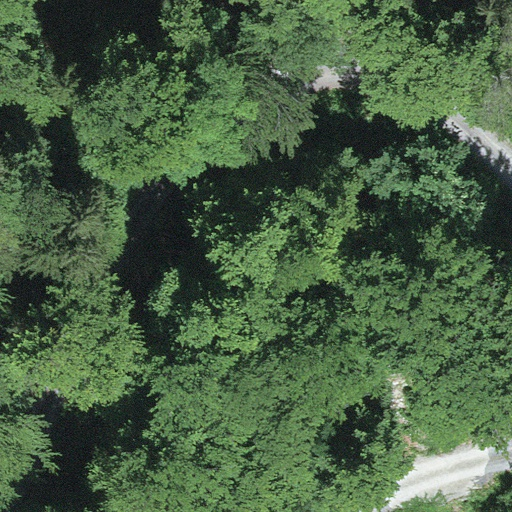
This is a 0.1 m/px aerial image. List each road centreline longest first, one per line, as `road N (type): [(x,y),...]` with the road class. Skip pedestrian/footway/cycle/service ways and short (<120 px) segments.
road 1 (unclassified): [(5,511),(72,347),(191,139),(241,100),(306,83),(373,99),(511,184)]
road 2 (unclassified): [(511,456),(486,458),(372,511)]
